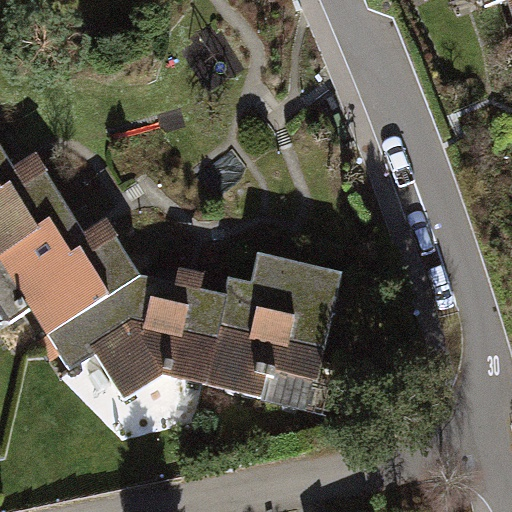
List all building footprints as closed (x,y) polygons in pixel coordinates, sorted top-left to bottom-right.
[(15,0),(21,8),(33,0),(15,0)] [(511,0),(478,0),(482,9),(506,0),(511,15),(511,0)] [(0,148),(0,266),(74,221),(38,164),(18,177),(0,148)] [(74,221),(0,266),(0,304),(13,326),(34,313),(51,341),(144,284),(109,226),(87,240),(74,221)] [(256,291),(232,286),(230,304),(209,393),(267,406),(274,377),(323,388),(347,282),(263,263),(256,291)] [(209,393),(230,304),(144,284),(51,341),(73,376),(98,361),(127,408),(167,384),(209,393)]
